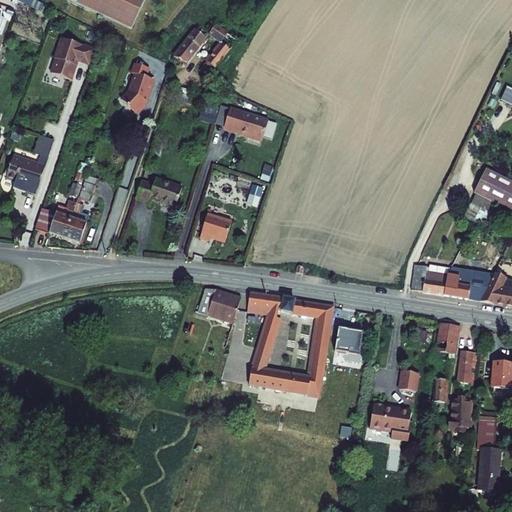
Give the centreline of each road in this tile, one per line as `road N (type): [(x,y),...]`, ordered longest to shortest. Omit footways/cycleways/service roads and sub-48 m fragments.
road 1 (tertiary): [(166,272),(511,322)]
road 2 (residential): [(166,272),(13,252)]
road 3 (tertiary): [(20,295),(103,274),(166,272)]
